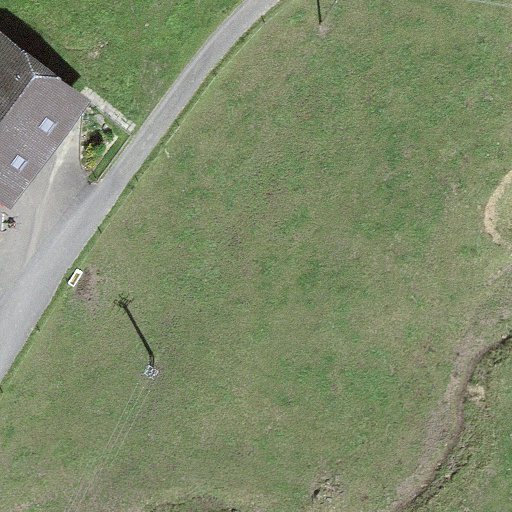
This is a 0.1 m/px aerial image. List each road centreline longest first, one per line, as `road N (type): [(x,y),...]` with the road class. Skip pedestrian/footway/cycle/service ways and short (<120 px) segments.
road 1 (track): [(263,0),(222,37),(102,198)]
road 2 (residential): [(0,352),(102,198)]
